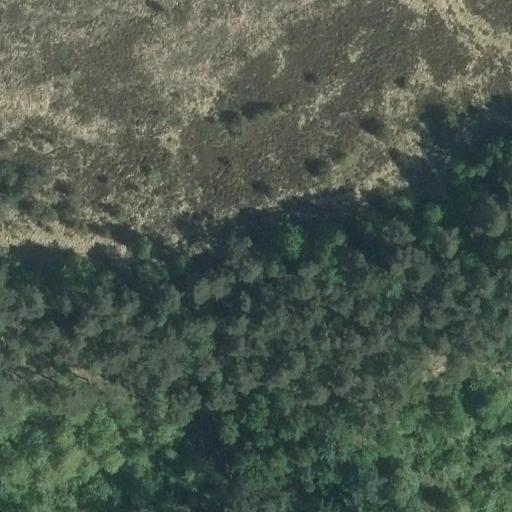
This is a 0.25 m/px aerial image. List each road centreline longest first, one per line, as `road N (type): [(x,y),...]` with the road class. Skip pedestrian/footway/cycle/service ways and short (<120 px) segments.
road 1 (track): [(511,321),(259,511)]
road 2 (track): [(435,184),(511,282)]
